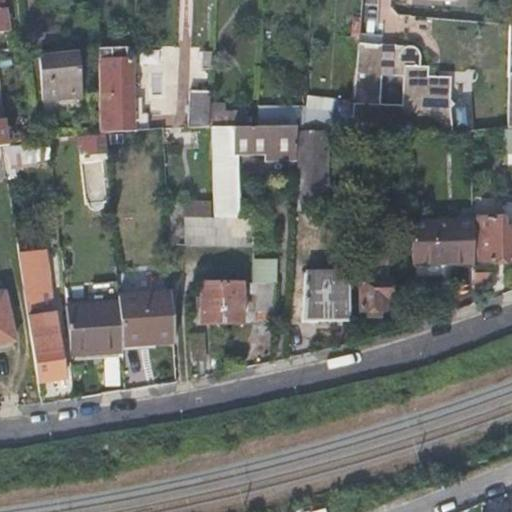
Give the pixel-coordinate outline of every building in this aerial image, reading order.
[(357,43),(356,62),(380,64),(380,55),(381,45),(357,43)] [(356,62),(350,132),(372,133),(395,134),(408,135),(409,135),(444,133),(446,109),(450,105),(447,100),(448,79),(424,77),(425,69),(417,68),(418,57),(417,55),(414,51),(411,49),(409,48),(396,47),(395,56),(380,55),(380,64),(356,62)] [(43,99),(63,97),(59,48),(37,51),(43,99)] [(59,48),(63,97),(82,95),(77,51),(60,53),(59,48)] [(201,67),(210,68),(211,49),(198,49),(198,58),(201,58),(201,67)] [(98,55),(100,134),(104,134),(149,128),(148,111),(131,111),(131,85),(135,85),(138,82),(138,77),(135,75),(130,74),(130,60),(122,60),(122,54),(98,55)] [(188,88),(187,126),(209,125),(210,88),(188,88)] [(305,108),(286,106),(284,122),(334,127),(337,100),(306,96),(305,108)] [(0,119),(0,145),(1,146),(9,145),(4,119),(0,119)] [(265,157),(295,157),(295,125),(256,125),(210,125),(214,216),(236,216),(236,152),(264,151),(265,157)] [(328,211),(327,129),(303,126),(295,125),(295,157),(294,211),(328,211)] [(408,135),(395,134),(395,148),(409,148),(409,135),(408,135)] [(77,136),(78,155),(103,155),(102,135),(77,136)] [(422,208),(410,208),(411,261),(474,260),(473,219),(422,220),(422,208)] [(511,259),(511,226),(503,226),(503,214),(478,215),(479,260),(511,259)] [(236,216),(214,216),(184,216),(184,244),(252,244),(253,216),(236,216)] [(25,240),(16,242),(38,380),(64,376),(56,328),(42,329),(41,324),(50,322),(43,282),(45,282),(42,262),(37,263),(35,249),(27,251),(25,240)] [(361,277),(390,278),(390,248),(361,248),(361,277)] [(350,319),(349,270),(301,271),(301,320),(350,319)] [(390,296),(390,278),(361,277),(361,308),(366,308),(380,308),(385,308),(385,296),(390,296)] [(201,297),(196,297),(196,322),(243,322),(242,281),(202,282),(201,297)] [(275,307),(276,281),(260,281),(259,307),(275,307)] [(3,291),(0,291),(0,342),(13,340),(3,291)] [(121,345),(174,341),(171,291),(117,295),(118,301),(121,345)] [(64,306),(69,353),(122,350),(121,345),(118,301),(64,306)] [(204,333),(190,334),(191,359),(205,358),(204,333)]
